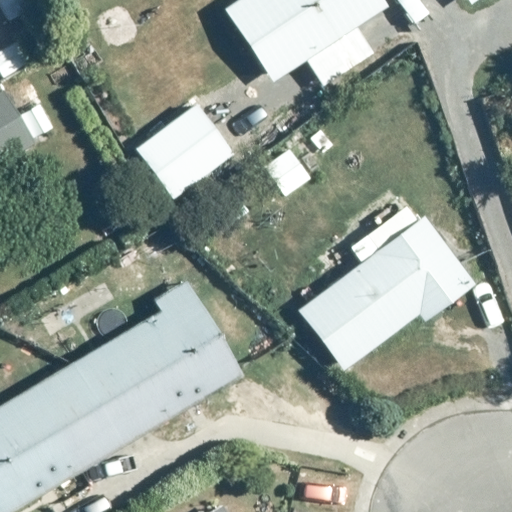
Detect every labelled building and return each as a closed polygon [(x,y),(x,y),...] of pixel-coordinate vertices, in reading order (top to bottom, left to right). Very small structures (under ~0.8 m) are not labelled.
[(264,0),(278,21),(308,0),(264,0)] [(0,94),(0,161),(29,144),(0,94)] [(227,153),(190,102),(128,147),(165,198),(227,153)] [(351,315),(466,222),(404,147),(289,239),(351,315)] [(0,343),(0,455),(239,316),(190,232),(0,343)] [(275,511),(224,429),(88,511),(275,511)]
